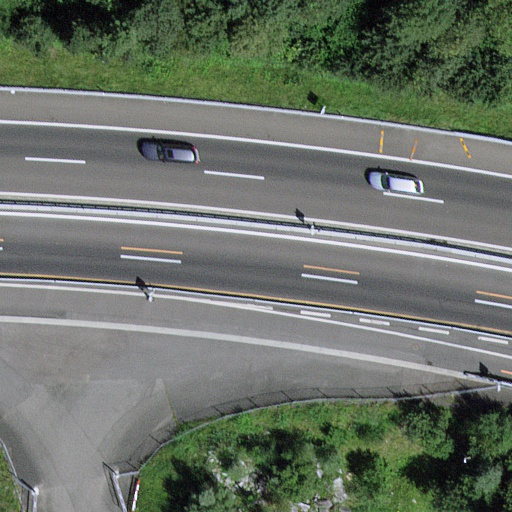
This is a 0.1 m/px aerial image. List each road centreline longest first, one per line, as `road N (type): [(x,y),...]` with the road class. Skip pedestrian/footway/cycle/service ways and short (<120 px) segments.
road 1 (motorway): [(0,249),(328,279),(511,308)]
road 2 (motorway): [(511,215),(237,176),(0,158)]
